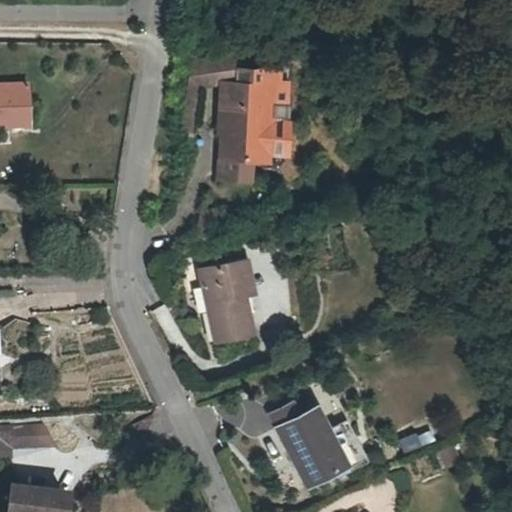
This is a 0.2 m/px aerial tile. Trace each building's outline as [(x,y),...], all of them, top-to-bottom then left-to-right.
[(236,85),(234,73),(230,54),(183,59),(189,84),(191,93),(199,90),(223,83),(236,85)] [(276,68),(234,73),(236,85),(274,88),(276,68)] [(274,88),(236,85),(223,83),(219,138),(228,141),(227,162),(245,163),(261,164),(263,126),(271,127),(274,90),(274,88)] [(191,93),(189,84),(184,145),(195,146),(199,90),(191,93)] [(21,106),(29,106),(28,85),(0,85),(0,126),(11,126),(10,106),(21,106)] [(282,90),(274,90),(271,127),(263,126),(261,164),(265,168),(272,168),(283,154),(284,127),(280,127),(282,90)] [(11,126),(22,126),(21,106),(10,106),(11,126)] [(30,126),(29,106),(21,106),(22,126),(30,126)] [(245,163),(227,162),(224,162),(223,182),(244,183),(245,163)] [(201,214),(190,240),(203,237),(213,213),(201,214)] [(244,257),(232,259),(239,293),(247,292),(251,290),(244,257)] [(239,293),(232,259),(195,267),(211,339),(255,330),(247,292),(239,293)] [(274,410),(281,423),(304,411),(297,398),(274,410)] [(345,464),(315,406),(304,411),(281,423),(278,425),(308,485),(345,464)] [(43,417),(11,420),(13,441),(58,437),(43,417)] [(13,441),(11,420),(0,420),(0,451),(14,450),(13,441)] [(390,470),(396,484),(409,478),(404,464),(390,470)] [(70,511),(73,489),(19,483),(14,511),(70,511)]
